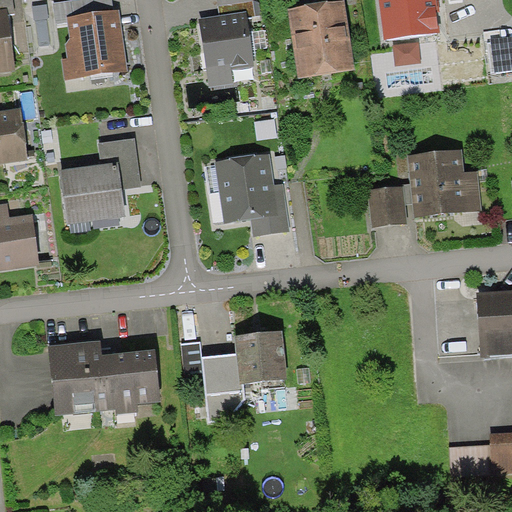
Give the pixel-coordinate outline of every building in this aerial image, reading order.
[(0,0),(0,75),(18,73),(10,14),(16,13),(13,0),(0,0)] [(113,14),(111,0),(82,0),(55,3),(57,20),(113,14)] [(251,0),(218,0),(221,16),(248,12),(249,17),(254,17),(251,0)] [(379,0),(385,42),(440,35),(436,3),(456,0),(379,0)] [(345,3),(291,11),(300,79),(355,72),(345,3)] [(221,16),(199,20),(209,87),(234,83),(233,71),(255,67),(249,17),(248,12),(221,16)] [(67,77),(124,70),(117,15),(71,21),(73,42),(70,43),(72,61),(65,62),(67,77)] [(511,42),(488,46),(492,70),(511,67),(511,42)] [(421,44),(393,47),(396,69),(424,65),(421,44)] [(235,72),(237,85),(255,82),(253,68),(235,72)] [(0,163),(28,160),(20,109),(0,112),(0,163)] [(266,121),(257,121),(257,133),(266,133),(266,121)] [(118,165),(121,189),(141,187),(135,139),(98,143),(101,168),(118,165)] [(464,152),(408,158),(415,220),(482,213),(478,172),(466,173),(464,152)] [(271,155),(215,164),(224,223),(252,219),(255,238),(291,232),(284,183),(276,184),(271,155)] [(101,168),(60,173),(66,225),(124,219),(121,189),(118,165),(101,168)] [(402,188),(368,192),(371,227),(406,223),(402,188)] [(6,204),(0,205),(0,270),(39,265),(32,217),(9,220),(6,204)] [(482,358),(511,355),(511,291),(477,294),(482,358)] [(243,386),(287,382),(283,335),(260,337),(236,340),(238,357),(204,360),(210,423),(229,422),(244,402),(243,386)] [(51,349),(56,417),(116,412),(117,417),(142,415),(141,407),(161,405),(157,353),(108,357),(101,357),(100,345),(51,349)] [(4,356),(7,418),(53,416),(51,354),(4,356)] [(205,394),(189,395),(190,408),(207,407),(205,394)] [(491,447),(493,476),(511,474),(511,435),(490,437),(491,447)] [(491,447),(449,450),(450,479),(493,476),(491,447)]
